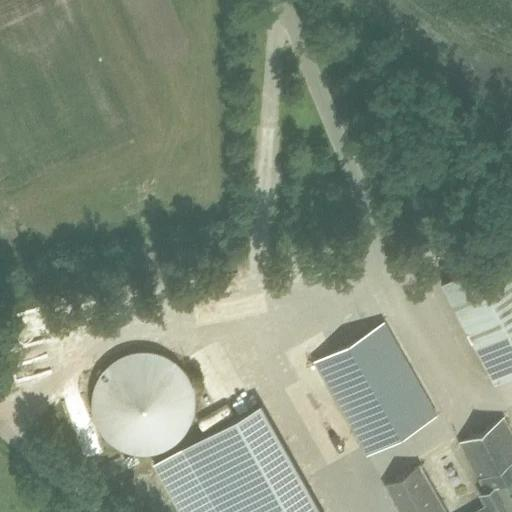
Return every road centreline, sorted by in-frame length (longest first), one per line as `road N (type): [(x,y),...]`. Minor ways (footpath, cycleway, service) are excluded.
road 1 (unclassified): [(383,237),(274,0)]
road 2 (track): [(96,511),(0,432)]
